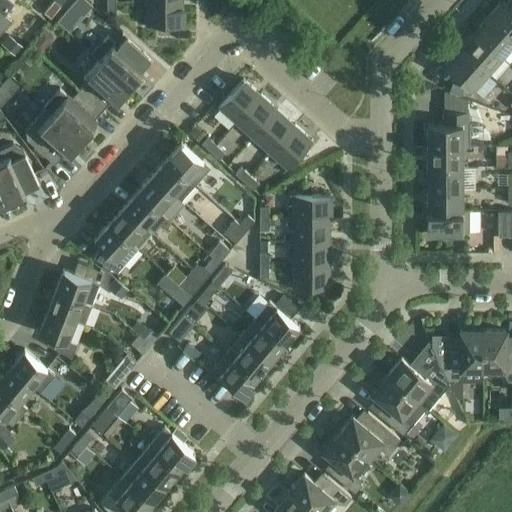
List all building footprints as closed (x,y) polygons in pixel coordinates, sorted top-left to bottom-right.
[(0,0),(0,33),(0,34),(12,19),(0,10),(8,0),(0,0)] [(55,0),(52,0),(43,11),(51,17),(61,5),(55,0)] [(88,0),(74,0),(57,19),(70,31),(93,5),(88,0)] [(107,0),(107,12),(116,12),(116,0),(107,0)] [(183,0),(145,0),(146,4),(146,23),(183,23),(183,4),(183,0)] [(501,0),(489,14),(511,34),(511,5),(506,0),(505,0),(501,0)] [(474,30),(501,54),(511,42),(511,34),(489,14),(474,30)] [(460,46),(487,70),(501,54),(474,30),(460,46)] [(99,58),(129,85),(139,74),(140,73),(139,73),(144,67),(142,65),(149,56),(152,59),(153,58),(123,31),(122,32),(123,33),(123,32),(127,35),(118,44),(114,40),(107,34),(91,51),(99,58)] [(8,33),(1,42),(17,55),(24,45),(8,33)] [(472,87),(487,70),(460,46),(445,63),(472,87)] [(75,85),(105,112),(106,111),(103,108),(110,100),(113,102),(118,97),(119,96),(129,85),(99,58),(83,75),(87,79),(80,88),(75,84),(75,85)] [(9,72),(0,81),(10,90),(19,81),(9,72)] [(243,77),(218,105),(236,121),(261,93),(243,77)] [(452,81),(449,91),(461,95),(464,86),(452,81)] [(52,111),(82,138),(82,137),(91,127),(92,126),(97,120),(94,118),(102,109),(105,112),(75,85),(79,89),(71,97),(60,87),(44,105),(45,106),(52,111)] [(261,93),(236,121),(241,126),(253,136),(278,108),(265,97),(263,95),(261,93)] [(25,128),(27,138),(57,165),(58,164),(55,161),(63,153),(66,155),(70,150),(71,150),(71,149),(81,138),(81,139),(82,138),(52,111),(45,106),(25,128)] [(278,108),(253,136),(254,137),(267,149),(269,151),(270,152),(285,135),(295,124),(292,121),(281,111),(279,110),(278,108)] [(427,122),(427,144),(462,144),(462,145),(468,145),(468,110),(443,110),(443,122),(427,122)] [(195,124),(189,131),(200,140),(206,133),(195,124)] [(285,135),(270,152),(287,167),(312,140),(313,139),(296,124),(295,124),(285,135)] [(202,142),(219,158),(225,151),(207,135),(202,142)] [(166,157),(196,182),(210,166),(182,141),(182,140),(181,140),(166,157)] [(0,184),(6,198),(7,199),(20,193),(22,193),(21,192),(28,189),(26,186),(37,181),(39,185),(40,184),(23,147),(13,142),(0,147),(0,184)] [(427,144),(427,166),(462,166),(462,145),(462,144),(427,144)] [(499,151),(496,151),(496,165),(508,165),(508,150),(508,147),(499,147),(499,151)] [(152,172),(181,198),(196,182),(166,157),(152,172)] [(260,182),(241,165),(235,172),(254,188),(260,182)] [(427,166),(427,187),(462,187),(462,166),(427,166)] [(137,189),(167,215),(170,217),(184,201),(181,198),(152,172),(137,189)] [(427,187),(427,209),(462,209),(462,208),(462,187),(427,187)] [(123,205),(152,231),(167,215),(137,189),(123,205)] [(330,193),(292,193),(292,217),(330,217),(330,193)] [(260,205),(260,229),(269,228),(269,223),(269,217),(269,204),(260,205)] [(123,205),(108,221),(131,241),(131,240),(138,246),(152,231),(123,205)] [(450,231),(468,231),(468,208),(462,208),(462,209),(427,209),(427,231),(440,231),(440,233),(443,235),(446,235),(450,233),(450,231)] [(498,234),(511,233),(511,208),(498,209),(498,234)] [(240,223),(246,229),(247,228),(254,219),(248,213),(240,223)] [(330,217),(292,217),(292,239),(330,239),(330,217)] [(234,218),(223,231),(235,241),(235,242),(236,242),(239,237),(246,229),(240,223),(234,218)] [(102,245),(93,256),(117,271),(123,264),(138,246),(131,240),(131,241),(108,221),(94,238),(95,238),(102,245)] [(220,239),(209,252),(212,255),(219,261),(230,248),(220,239)] [(330,239),(292,239),(292,242),(292,262),(330,262),(330,241),(330,239)] [(269,250),(260,250),(260,274),(269,274),(269,250)] [(212,256),(204,265),(211,271),(219,261),(212,255),(212,256)] [(225,262),(211,279),(218,285),(226,276),(234,266),(225,262)] [(330,262),(292,262),(292,263),(292,286),(329,286),(330,286),(330,263),(330,262)] [(63,267),(55,289),(92,302),(100,281),(64,268),(63,267)] [(115,277),(108,285),(121,296),(128,288),(115,277)] [(183,280),(179,284),(185,288),(191,295),(197,287),(186,277),(183,280)] [(211,279),(197,297),(204,303),(205,302),(211,294),(218,285),(211,279)] [(179,284),(171,294),(183,304),(184,304),(191,295),(185,288),(179,284)] [(55,289),(47,309),(75,319),(84,323),(84,322),(92,302),(55,289)] [(283,292),(274,303),(282,310),(288,315),(297,304),(283,292)] [(191,303),(183,313),(194,322),(202,313),(208,306),(204,303),(197,297),(191,303)] [(255,316),(285,341),(299,324),(299,323),(298,323),(288,315),(282,310),(274,303),(269,299),(255,316)] [(39,329),(51,334),(47,343),(72,355),(77,341),(68,338),(75,319),(47,309),(39,329)] [(183,313),(169,330),(180,339),(194,322),(183,313)] [(241,332),(241,333),(271,358),(285,341),(255,316),(241,332)] [(449,354),(436,354),(442,366),(448,379),(453,390),(456,397),(462,397),(462,379),(458,379),(462,373),(466,366),(482,366),(482,367),(483,367),(483,327),(482,327),(482,329),(460,329),(460,330),(460,335),(449,335),(449,354)] [(483,327),(483,367),(484,366),(500,366),(508,379),(511,379),(511,338),(506,339),(506,329),(483,329),(483,327)] [(152,328),(144,337),(151,343),(159,334),(152,328)] [(131,341),(136,346),(143,352),(151,343),(144,337),(139,333),(131,341)] [(241,333),(227,349),(257,375),(271,358),(241,333)] [(386,372),(385,373),(426,406),(427,406),(437,393),(448,379),(442,366),(436,354),(431,343),(428,341),(418,354),(416,356),(410,363),(401,356),(387,373),(386,372)] [(10,365),(33,384),(40,390),(55,373),(25,349),(24,348),(10,365)] [(242,391),(243,392),(257,375),(227,349),(213,366),(242,391)] [(126,351),(115,364),(126,373),(129,368),(137,360),(126,351)] [(10,365),(0,376),(0,383),(19,400),(33,384),(10,365)] [(370,405),(384,416),(403,433),(410,425),(426,406),(385,373),(386,374),(372,391),(378,396),(370,405)] [(108,380),(100,389),(107,395),(115,385),(108,380)] [(0,413),(12,424),(27,406),(19,400),(0,383),(0,413)] [(121,387),(107,405),(117,414),(130,399),(132,396),(121,387)] [(93,399),(100,404),(107,395),(100,389),(93,399)] [(99,414),(89,425),(101,434),(104,431),(117,414),(107,405),(99,414)] [(83,407),(74,419),(82,425),(91,414),(83,407)] [(337,431),(368,456),(368,455),(378,442),(393,445),(400,437),(368,411),(360,420),(353,414),(339,431),(337,430),(337,431)] [(15,437),(0,418),(0,444),(3,447),(15,437)] [(443,422),(439,428),(453,439),(457,433),(443,422)] [(150,442),(180,467),(195,450),(186,442),(189,438),(178,428),(174,433),(164,425),(150,442)] [(69,427),(61,436),(68,442),(76,432),(69,427)] [(87,429),(79,438),(86,444),(94,434),(87,429)] [(328,468),(335,474),(355,491),(361,483),(356,469),(367,456),(367,457),(368,456),(337,431),(336,431),(338,432),(324,449),(335,459),(328,468)] [(54,445),(60,451),(68,442),(61,436),(54,445)] [(78,453),(86,444),(79,438),(71,447),(78,453)] [(136,458),(166,483),(180,467),(150,442),(136,458)] [(122,475),(153,500),(166,483),(136,458),(122,475)] [(42,471),(46,479),(57,474),(53,465),(42,471)] [(35,484),(46,479),(42,471),(31,475),(35,484)] [(288,488),(316,511),(320,511),(330,501),(345,503),(351,495),(324,473),(316,482),(304,472),(290,489),(289,488),(288,488)] [(112,511),(142,511),(153,500),(122,475),(102,499),(112,511)] [(3,489),(7,497),(18,492),(14,484),(3,489)] [(316,511),(288,488),(288,489),(289,490),(275,507),(281,511),(316,511)] [(7,497),(0,500),(0,509),(10,505),(7,497)]
